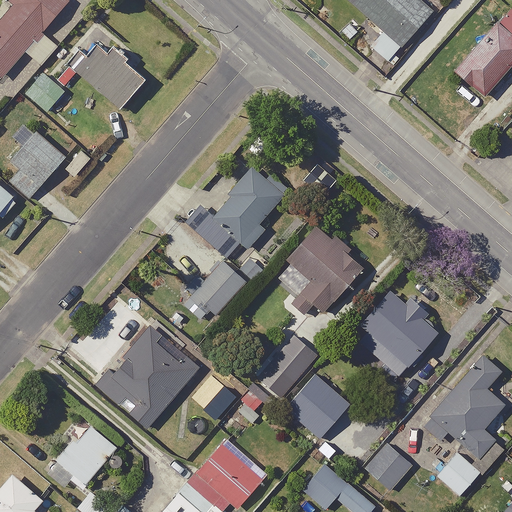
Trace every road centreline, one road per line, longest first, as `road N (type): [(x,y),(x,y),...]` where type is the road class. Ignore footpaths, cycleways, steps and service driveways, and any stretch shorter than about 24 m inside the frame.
road 1 (residential): [(0,348),(268,42)]
road 2 (secondary): [(268,42),(511,255)]
